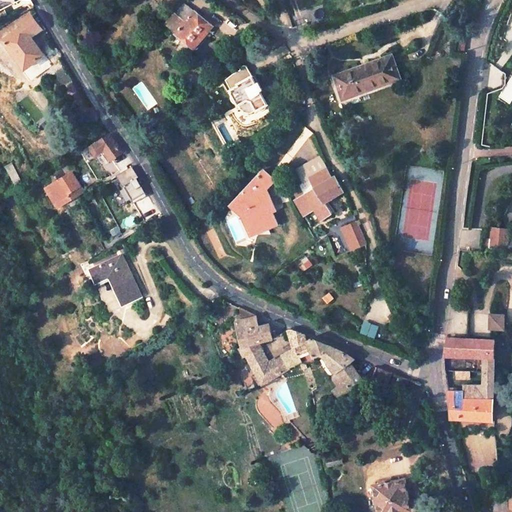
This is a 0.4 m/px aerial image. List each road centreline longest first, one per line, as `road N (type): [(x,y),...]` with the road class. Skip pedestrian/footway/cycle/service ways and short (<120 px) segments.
road 1 (tertiary): [(41,0),(190,259),(230,292),(434,374)]
road 2 (secondary): [(494,0),(474,61),(434,374)]
road 3 (residential): [(295,47),(315,121),(374,244)]
road 4 (secondary): [(434,374),(468,511)]
road 5 (residential): [(428,0),(295,47)]
